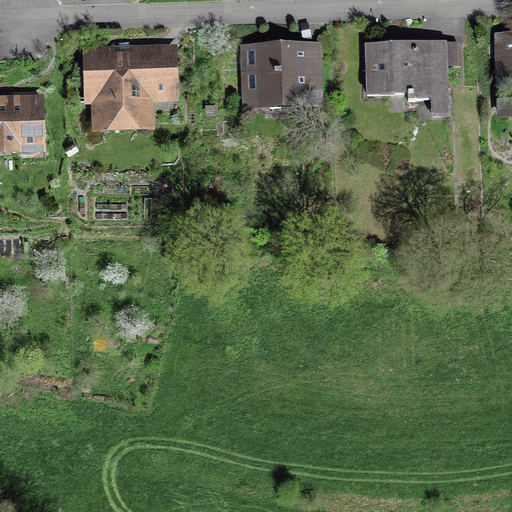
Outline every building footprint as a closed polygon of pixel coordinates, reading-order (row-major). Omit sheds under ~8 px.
[(511,31),(491,32),(494,115),(511,114),(511,31)] [(445,41),(363,42),(363,95),(429,94),(429,113),(446,113),(445,94),(445,41)] [(319,44),(236,45),(237,106),(319,105),(319,44)] [(155,130),(156,102),(178,102),(176,46),(85,50),(86,105),(93,105),(94,130),(155,130)] [(46,96),(0,97),(0,152),(47,151),(46,96)]
